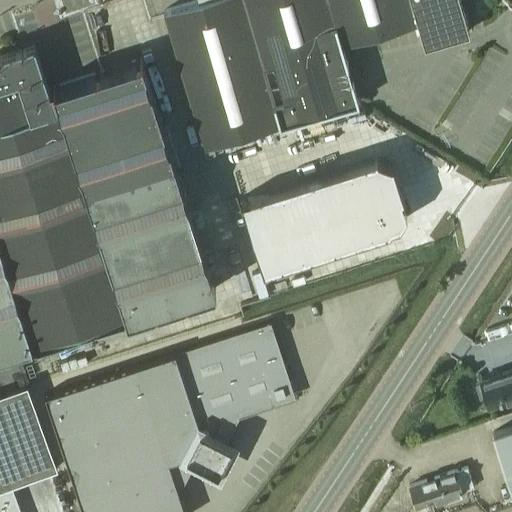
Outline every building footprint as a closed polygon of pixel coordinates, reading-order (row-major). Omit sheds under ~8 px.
[(198,0),(163,10),(203,146),(358,101),(342,44),(418,22),(424,44),(469,31),(460,0),(198,0)] [(0,285),(3,295),(22,354),(220,287),(142,58),(50,89),(34,42),(0,52),(0,285)] [(377,154),(240,198),(263,269),(391,228),(390,226),(398,223),(407,211),(402,196),(404,196),(393,161),(391,162),(378,156),(377,154)] [(0,357),(21,351),(0,285),(0,357)] [(175,351),(120,369),(45,394),(83,511),(185,511),(179,491),(196,458),(218,469),(231,444),(226,442),(239,416),(272,405),(278,394),(286,392),(283,384),(288,373),(271,320),(175,351)] [(481,382),(476,383),(481,396),(484,395),(488,406),(511,398),(511,370),(480,380),(481,382)] [(0,511),(21,511),(11,484),(58,466),(27,383),(0,393),(0,511)] [(511,425),(494,431),(493,430),(492,430),(511,488),(511,425)] [(467,467),(457,470),(409,486),(416,506),(474,487),(467,467)]
